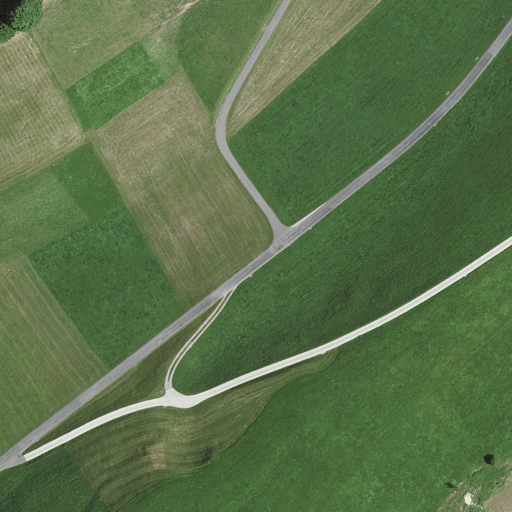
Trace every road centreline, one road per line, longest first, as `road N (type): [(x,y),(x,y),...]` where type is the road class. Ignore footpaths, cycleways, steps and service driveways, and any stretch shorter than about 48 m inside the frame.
road 1 (unclassified): [(0,464),(407,143),(511,26)]
road 2 (track): [(233,280),(168,368),(176,400)]
